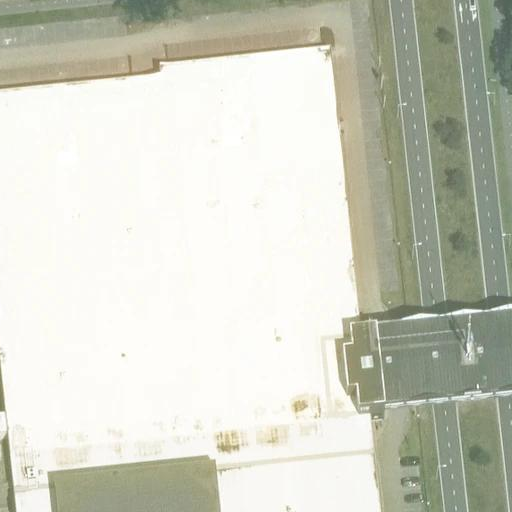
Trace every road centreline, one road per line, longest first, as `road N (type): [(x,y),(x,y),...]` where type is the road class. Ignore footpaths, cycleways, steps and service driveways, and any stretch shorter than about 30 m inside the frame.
road 1 (primary): [(400,0),(455,511)]
road 2 (primary): [(511,424),(465,0)]
